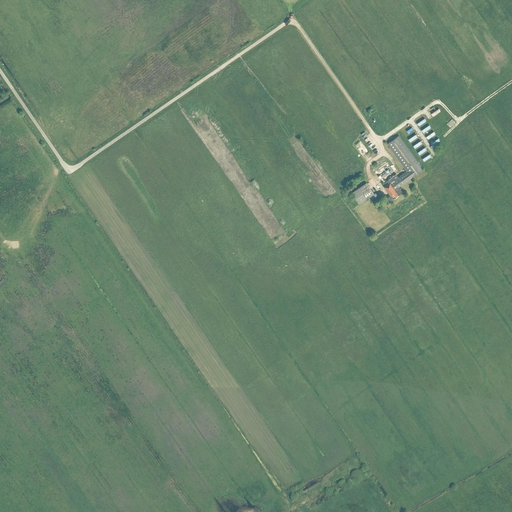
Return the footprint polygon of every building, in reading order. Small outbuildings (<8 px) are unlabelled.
[(383,115),(379,120),(384,124),(388,119),(383,115)] [(403,173),(408,180),(423,169),(399,135),(388,143),(407,171),(403,173)] [(408,180),(403,173),(398,177),(388,183),(384,186),(389,195),(386,197),(388,201),(402,192),(399,186),(408,180)] [(387,178),(388,179),(386,180),(388,183),(398,177),(395,173),(387,178)] [(374,193),(366,182),(351,192),(358,204),(374,193)]
